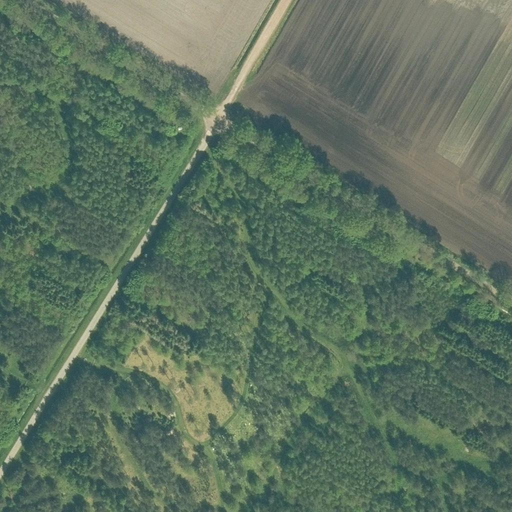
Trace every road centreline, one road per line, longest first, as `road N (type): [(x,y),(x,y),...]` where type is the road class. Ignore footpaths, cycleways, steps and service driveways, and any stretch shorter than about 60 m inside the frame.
road 1 (unclassified): [(0,471),(217,119)]
road 2 (unclassified): [(511,300),(217,119)]
road 3 (unclassified): [(217,119),(24,0)]
road 4 (track): [(285,0),(217,119)]
